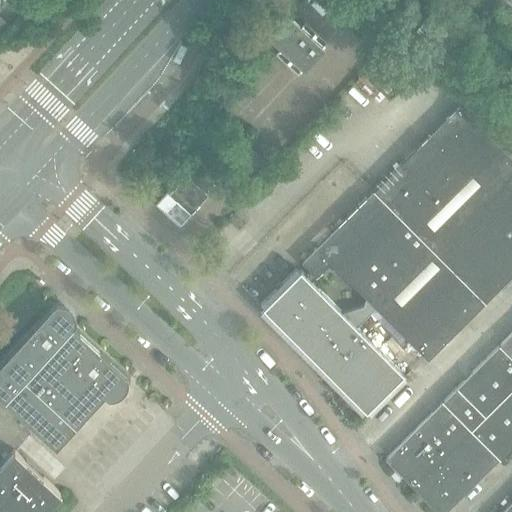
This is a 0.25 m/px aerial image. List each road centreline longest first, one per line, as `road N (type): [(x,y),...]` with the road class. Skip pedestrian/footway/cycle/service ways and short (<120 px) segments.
road 1 (residential): [(252,366),(40,169)]
road 2 (residential): [(16,196),(224,394)]
road 3 (secondary): [(40,169),(197,0)]
road 4 (secondary): [(142,0),(0,151)]
road 5 (unclassified): [(114,511),(224,394)]
road 6 (residential): [(335,486),(252,366)]
road 7 (residential): [(224,394),(335,486)]
